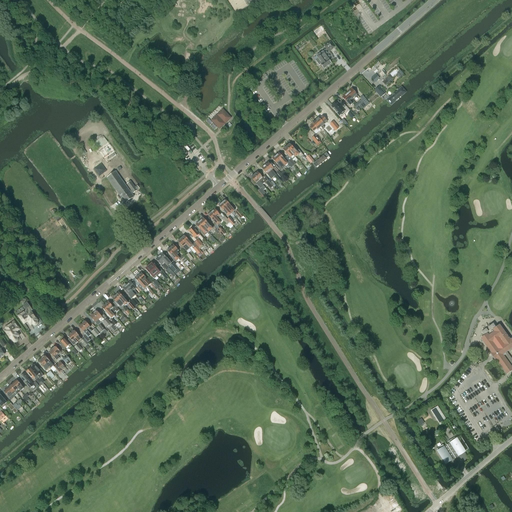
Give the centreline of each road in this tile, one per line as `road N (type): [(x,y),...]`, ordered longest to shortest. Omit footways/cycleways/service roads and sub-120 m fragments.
road 1 (residential): [(0,378),(379,48)]
road 2 (unknown): [(82,26),(220,137),(234,124),(239,75),(340,0)]
road 3 (unknown): [(0,101),(105,0)]
